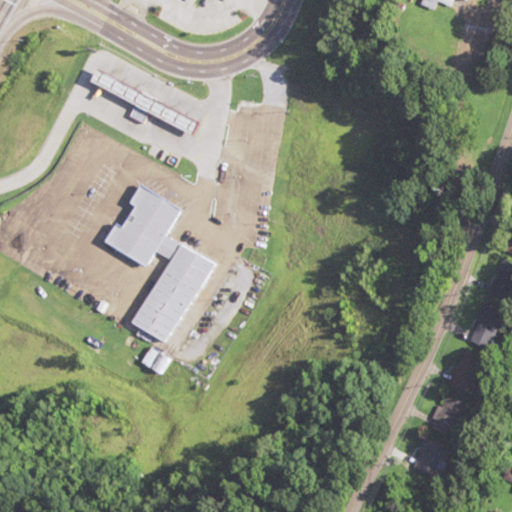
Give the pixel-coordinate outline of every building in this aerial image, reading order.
[(419,0),(417,5),(432,10),(435,2),(450,7),(452,0),(461,0),(464,1),(464,0),(419,0)] [(78,85),(183,127),(189,113),(83,72),(78,85)] [(212,262),(165,238),(180,209),(135,186),(126,205),(130,207),(119,228),(112,224),(101,245),(149,269),(156,256),(164,259),(130,326),(169,346),(212,262)] [(511,294),(511,262),(502,259),(488,296),(509,303),(511,294)] [(467,341),(487,350),(503,314),(483,305),(467,341)] [(467,393),(481,359),(464,351),(449,385),(467,393)] [(436,424),(454,429),(461,401),(443,396),(436,424)] [(411,471),(430,478),(442,446),(423,439),(411,471)] [(511,470),(505,469),(502,479),(511,482),(511,470)]
